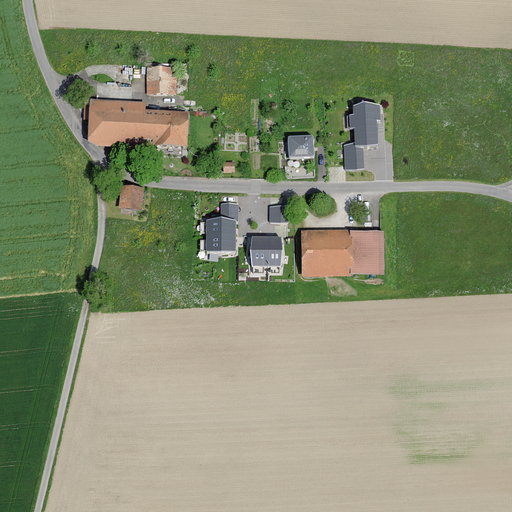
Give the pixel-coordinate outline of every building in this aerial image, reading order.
[(181,71),(150,69),(149,95),(179,97),(181,71)] [(91,146),(102,150),(191,152),(192,117),(147,115),(147,106),(93,104),(91,146)] [(378,113),(349,115),(351,144),(380,142),(378,113)] [(316,141),(290,142),(291,162),(317,161),(316,141)] [(223,174),(236,174),(236,165),(223,165),(223,174)] [(146,193),(124,190),(121,212),(144,215),(146,193)] [(287,224),(287,206),(270,207),(270,224),(287,224)] [(205,235),(205,252),(221,255),(236,253),(236,221),(221,217),(206,220),(205,235)] [(387,280),(386,235),(304,235),(304,244),(295,244),(295,274),(305,274),(305,281),(387,280)] [(280,237),(252,236),(250,250),(252,267),(281,267),(283,250),(280,237)]
